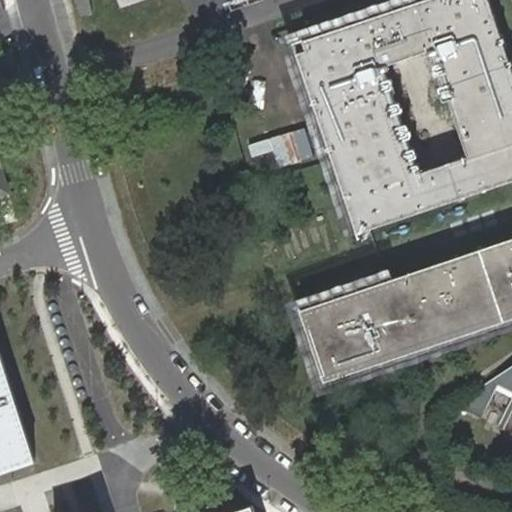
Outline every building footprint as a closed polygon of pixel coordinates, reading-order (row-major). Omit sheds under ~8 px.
[(77,0),(65,0),(71,17),(81,14),(77,0)] [(511,69),(487,0),(416,0),(293,43),(357,232),(511,179),(511,236),(299,310),(323,387),(511,323),(511,367),(458,405),(481,418),(497,387),(511,394),(511,395),(497,424),(505,428),(511,416),(511,69)] [(249,145),(253,158),(272,152),(277,167),(312,157),(303,129),(249,145)] [(0,194),(9,192),(0,163),(0,194)] [(0,474),(20,468),(30,465),(0,363),(0,474)]
